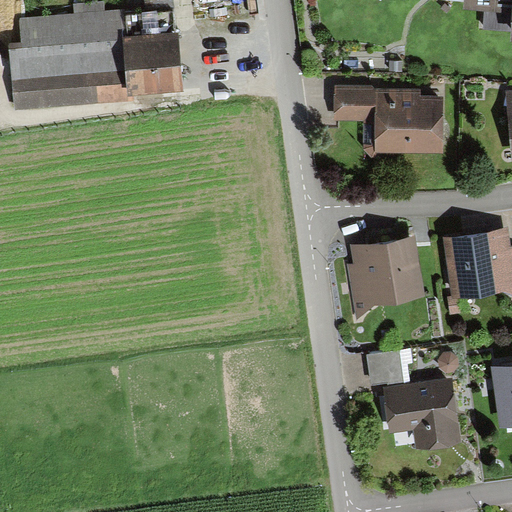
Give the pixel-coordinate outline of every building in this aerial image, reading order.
[(511,0),(466,0),(466,8),(511,11),(511,0)] [(126,1),(2,8),(6,100),(130,94),(130,75),(127,16),(126,1)] [(178,13),(127,16),(130,75),(181,73),(178,13)] [(377,87),(335,87),(335,120),(376,120),(376,148),(443,148),(443,97),(377,97),(377,87)] [(510,231),(446,238),(452,297),(502,292),(511,295),(511,246),(510,231)] [(425,296),(415,238),(352,249),(355,266),(348,267),(358,322),(375,305),(425,296)] [(388,386),(404,384),(399,350),(367,354),(372,386),(388,383),(388,386)] [(439,360),(439,368),(446,373),(454,372),(459,365),(457,356),(451,352),(443,353),(439,360)] [(511,363),(490,367),(499,428),(511,425),(511,363)] [(388,386),(383,387),(390,436),(412,433),(415,451),(462,444),(452,377),(404,384),(388,386)]
